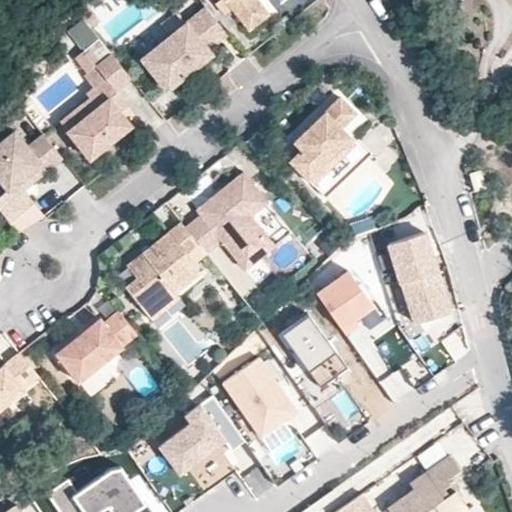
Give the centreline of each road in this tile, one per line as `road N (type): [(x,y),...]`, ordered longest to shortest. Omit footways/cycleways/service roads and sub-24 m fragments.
road 1 (residential): [(372,21),(336,32),(0,311)]
road 2 (residential): [(467,281),(435,166),(372,21)]
road 3 (residential): [(490,357),(269,511)]
road 4 (unknown): [(423,137),(511,41)]
